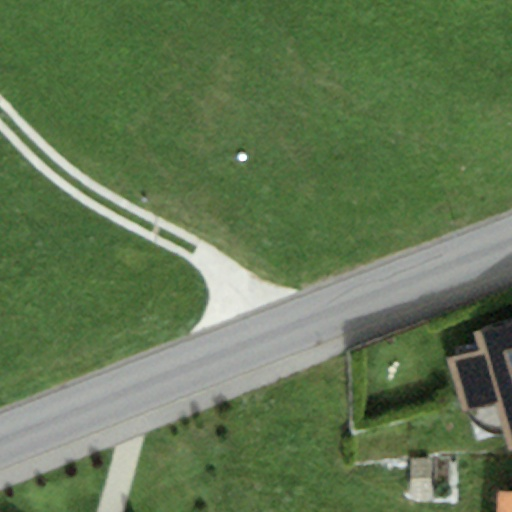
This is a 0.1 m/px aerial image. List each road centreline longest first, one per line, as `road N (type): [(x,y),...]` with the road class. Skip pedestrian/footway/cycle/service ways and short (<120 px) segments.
road 1 (tertiary): [(0,439),(511,240)]
road 2 (track): [(253,338),(224,279),(192,250),(115,210),(0,116)]
